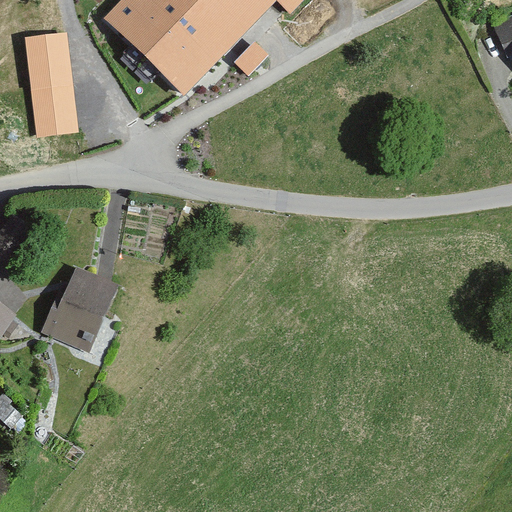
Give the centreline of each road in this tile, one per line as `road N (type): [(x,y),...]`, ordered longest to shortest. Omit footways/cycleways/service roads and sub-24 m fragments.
road 1 (unclassified): [(511,195),(389,213),(139,179)]
road 2 (residential): [(417,0),(161,140),(139,179)]
road 3 (unclassified): [(139,179),(0,191)]
